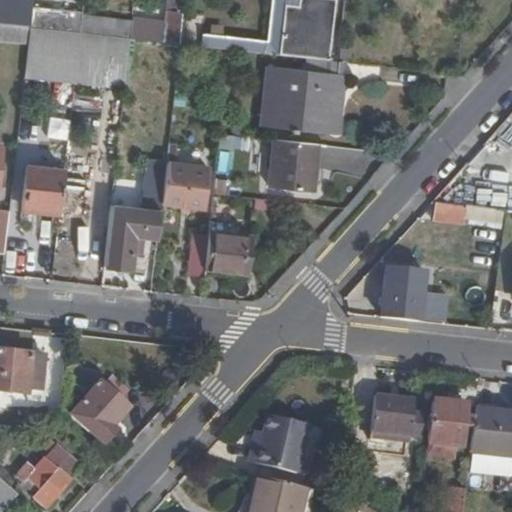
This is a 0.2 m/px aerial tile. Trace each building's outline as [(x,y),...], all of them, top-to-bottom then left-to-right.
[(281,45),(285,0),(271,0),(267,40),(222,35),(212,34),(203,33),(202,46),(231,49),(279,55),(281,45)] [(330,58),(335,0),(314,0),(309,48),(308,57),(330,58)] [(31,27),(81,32),(83,16),(83,13),(34,7),(31,27)] [(131,38),(180,43),(184,8),(168,7),(167,18),(133,14),(132,20),(131,38)] [(83,16),(81,32),(131,38),(132,20),(83,16)] [(0,40),(29,44),(31,27),(24,27),(0,24),(0,40)] [(212,34),(222,35),(222,26),(213,26),(212,34)] [(26,76),(76,82),(81,32),(31,27),(29,44),(26,76)] [(81,32),(76,82),(125,88),(131,38),(81,32)] [(309,48),(281,45),(279,55),(307,58),(308,57),(309,48)] [(261,127),(339,135),(344,76),(340,76),(342,62),(339,62),(307,58),(305,72),(268,67),(261,127)] [(315,193),(319,146),(278,142),(273,188),(315,193)] [(166,167),(162,205),(205,210),(209,167),(176,164),(177,145),(169,145),(166,167)] [(112,207),(105,267),(132,270),(134,252),(135,237),(143,237),(159,239),(162,205),(166,167),(146,165),(143,191),(147,192),(146,211),(112,207)] [(59,211),(63,170),(28,167),(23,207),(59,211)] [(215,193),(230,194),(231,184),(216,182),(215,193)] [(504,209),(434,202),(432,221),(502,227),(504,209)] [(0,252),(6,254),(11,210),(0,209),(0,252)] [(193,271),(206,272),(210,238),(196,236),(193,271)] [(135,237),(134,252),(142,253),(143,237),(135,237)] [(210,238),(206,272),(248,275),(252,242),(210,238)] [(380,296),(377,316),(418,321),(423,271),(384,267),(380,296)] [(492,321),(511,322),(511,292),(493,291),(492,321)] [(371,296),(369,315),(377,316),(380,296),(371,296)] [(0,389),(30,394),(29,398),(42,400),(47,355),(0,349),(0,389)] [(479,378),(462,376),(458,404),(468,405),(476,406),(479,378)] [(104,382),(73,414),(106,445),(120,430),(115,425),(132,408),(104,382)] [(413,438),(417,399),(377,395),(373,432),(413,438)] [(474,425),(475,415),(468,414),(468,405),(458,404),(425,400),(422,437),(451,441),(450,446),(464,447),(466,425),(474,425)] [(511,412),(476,408),(475,415),(474,425),(471,448),(511,452),(511,412)] [(266,414),(262,432),(259,446),(251,444),(247,461),(296,472),(307,424),(266,414)] [(259,446),(262,432),(254,430),(251,444),(259,446)] [(48,452),(56,443),(51,439),(43,448),(48,452)] [(82,466),(56,443),(48,452),(34,469),(25,463),(14,476),(32,495),(31,496),(45,507),(82,466)] [(295,511),(302,487),(256,476),(247,511),(295,511)] [(0,508),(14,494),(0,480),(0,508)] [(362,482),(356,500),(369,503),(375,485),(362,482)] [(375,485),(369,503),(402,510),(406,493),(375,485)] [(416,486),(413,511),(424,511),(426,487),(416,486)] [(304,511),(311,489),(302,487),(295,511),(304,511)] [(449,511),(464,511),(466,498),(457,498),(457,509),(449,509),(449,511)]
